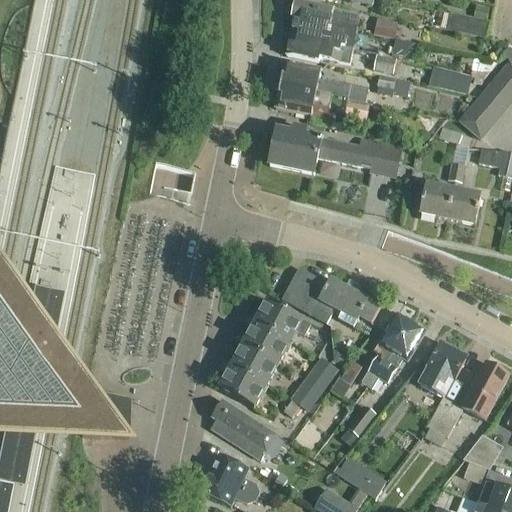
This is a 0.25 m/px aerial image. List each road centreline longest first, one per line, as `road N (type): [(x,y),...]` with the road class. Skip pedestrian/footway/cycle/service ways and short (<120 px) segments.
road 1 (unclassified): [(214,221),(365,258),(511,336)]
road 2 (unclassified): [(214,221),(155,511)]
road 3 (unclassified): [(240,0),(239,96),(214,221)]
